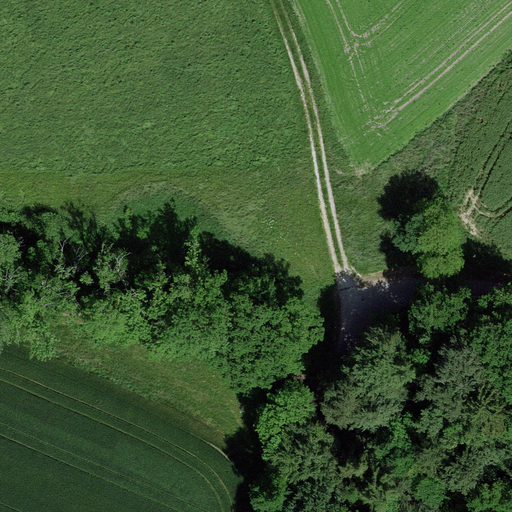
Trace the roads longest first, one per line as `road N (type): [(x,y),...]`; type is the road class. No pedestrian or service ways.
road 1 (tertiary): [(511,295),(423,288),(366,314),(338,374),(332,511)]
road 2 (track): [(349,337),(308,88),(275,0)]
